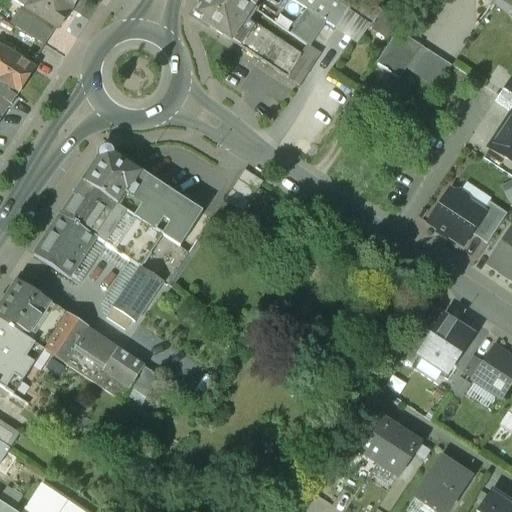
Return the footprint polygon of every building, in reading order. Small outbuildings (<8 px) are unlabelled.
[(55,0),(31,0),(26,8),(57,29),(70,9),(55,0)] [(75,0),(55,0),(70,9),(75,0)] [(252,9),(238,0),(202,0),(191,16),(230,41),(252,9)] [(238,0),(252,9),(257,0),(268,0),(279,6),(282,0),(238,0)] [(475,0),(490,9),(495,0),(475,0)] [(51,33),(17,11),(9,24),(43,46),(51,33)] [(401,25),(375,66),(397,80),(419,46),(407,39),(412,32),(401,25)] [(31,70),(1,51),(0,53),(0,86),(15,96),(31,70)] [(511,78),(495,103),(511,114),(511,78)] [(15,96),(0,86),(0,116),(5,108),(7,109),(15,96)] [(511,114),(489,149),(511,164),(511,114)] [(109,153),(99,169),(93,166),(90,171),(82,184),(116,207),(117,207),(123,199),(126,194),(132,199),(138,190),(150,198),(158,186),(109,153)] [(244,170),(224,200),(243,213),(262,182),(244,170)] [(70,201),(60,217),(91,238),(91,237),(107,213),(110,215),(116,207),(82,184),(70,201)] [(458,193),(453,194),(450,192),(428,225),(461,247),(470,234),(483,214),(482,213),(468,204),(467,198),(458,193)] [(133,205),(123,199),(117,207),(127,214),(133,205)] [(148,202),(136,220),(148,227),(160,210),(148,202)] [(506,215),(488,203),(482,213),(483,214),(470,234),(486,245),(506,215)] [(91,238),(60,217),(44,241),(34,256),(70,280),(95,239),(91,237),(91,238)] [(511,228),(490,261),(495,264),(493,268),(511,280),(511,228)] [(140,269),(113,309),(135,323),(162,283),(140,269)] [(51,305),(17,283),(6,300),(0,308),(0,321),(28,340),(51,305)] [(69,317),(46,352),(65,365),(88,330),(69,317)] [(431,335),(417,357),(445,376),(472,336),(444,317),(431,335)] [(28,340),(0,321),(0,388),(14,397),(44,351),(28,340)] [(421,328),(401,359),(412,366),(417,357),(431,335),(421,328)] [(511,362),(492,349),(472,381),(501,400),(511,383),(511,362)] [(356,451),(377,464),(399,431),(378,417),(356,451)] [(420,445),(399,431),(377,464),(398,479),(420,445)] [(0,464),(9,451),(0,444),(0,464)] [(447,511),(470,478),(440,459),(414,499),(424,505),(423,506),(425,507),(426,506),(432,511),(431,511),(447,511)] [(27,511),(12,511),(0,503),(0,511),(77,511),(42,489),(27,511)] [(511,511),(511,506),(490,492),(476,511),(511,511)]
